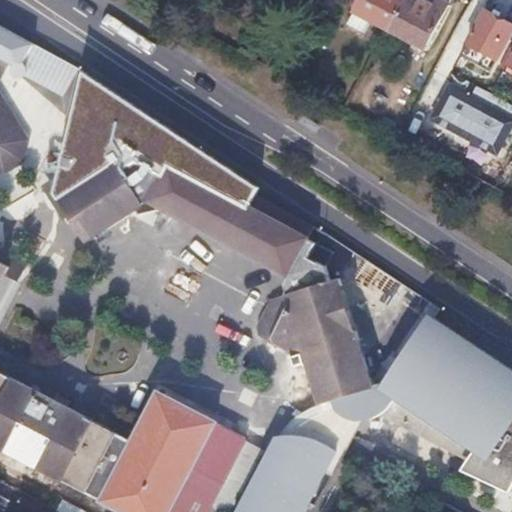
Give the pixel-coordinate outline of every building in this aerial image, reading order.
[(405,0),(360,0),(348,25),(365,33),(373,18),(391,28),(405,0)] [(449,3),(444,0),(405,0),(391,28),(426,47),(449,3)] [(511,30),(511,24),(484,10),(457,59),(488,75),(511,30)] [(21,36),(8,29),(0,43),(0,59),(7,63),(21,36)] [(0,168),(6,170),(26,159),(28,140),(0,92),(0,79),(8,64),(7,63),(0,59),(0,168)] [(174,164),(254,207),(263,188),(89,74),(59,194),(64,201),(120,164),(125,169),(145,160),(166,173),(170,175),(174,164)] [(145,160),(124,170),(148,205),(144,208),(145,215),(161,211),(163,207),(151,200),(166,173),(145,160)] [(120,164),(64,201),(91,243),(144,208),(148,205),(124,170),(120,164)] [(163,207),(295,279),(316,240),(254,207),(174,164),(170,175),(166,173),(151,200),(163,207)] [(0,223),(0,233),(16,242),(20,234),(0,223)] [(324,405),(381,389),(348,279),(335,282),(332,267),(314,258),(321,244),(316,240),(295,279),(289,285),(292,293),(290,295),(293,305),(275,339),(276,344),(296,353),(299,366),(312,364),(324,405)] [(402,284),(361,259),(349,277),(389,306),(402,284)] [(381,389),(339,401),(342,410),(351,417),(369,423),(388,416),(402,400),(480,451),(465,471),(509,496),(511,490),(511,370),(438,321),(435,319),(389,383),(386,389),(381,389)] [(0,446),(111,505),(125,511),(204,511),(208,506),(243,440),(245,436),(168,395),(146,437),(121,424),(116,432),(0,370),(0,446)] [(261,463),(262,464),(236,511),(303,511),(333,455),(300,437),(301,434),(300,429),(299,427),(295,423),(290,422),(288,422),(284,424),(280,428),(275,434),(273,440),(273,446),(274,451),(274,453),(268,465),(262,462),(261,463)] [(295,422),(294,422),(290,422),(295,423),(299,427),(300,429),(301,434),(300,437),(333,455),(338,446),(332,441),(327,436),(320,432),(311,427),(300,423),(295,422)] [(250,444),(243,440),(208,506),(218,511),(231,486),(229,485),(250,444)] [(226,511),(259,449),(250,444),(229,485),(231,486),(218,511),(226,511)]
